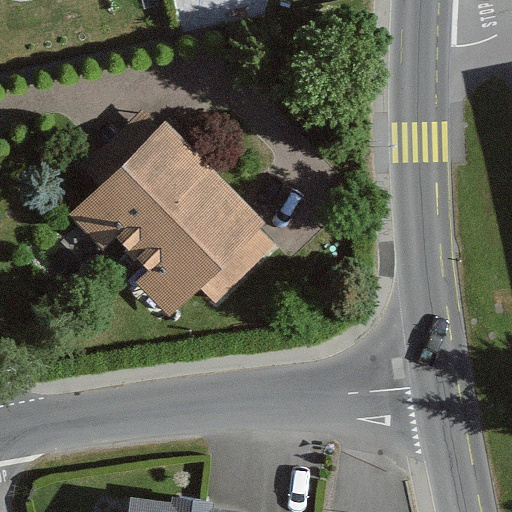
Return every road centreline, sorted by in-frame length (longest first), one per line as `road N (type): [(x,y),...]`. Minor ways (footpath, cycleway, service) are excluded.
road 1 (residential): [(439,386),(0,438)]
road 2 (unknown): [(0,137),(51,116),(121,106),(241,106),(284,146),(329,241)]
road 3 (tertiary): [(439,386),(424,266),(415,46)]
road 4 (tertiary): [(462,511),(439,386)]
